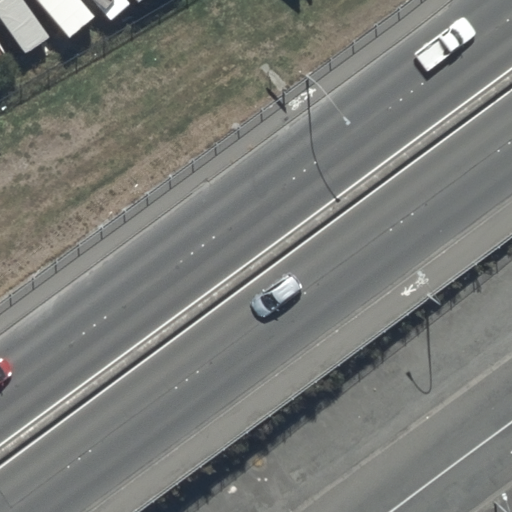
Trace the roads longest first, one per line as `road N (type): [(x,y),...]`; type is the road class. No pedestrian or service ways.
road 1 (primary): [(0,386),(511,12)]
road 2 (primary): [(511,143),(1,511)]
road 3 (secondary): [(511,407),(369,511)]
